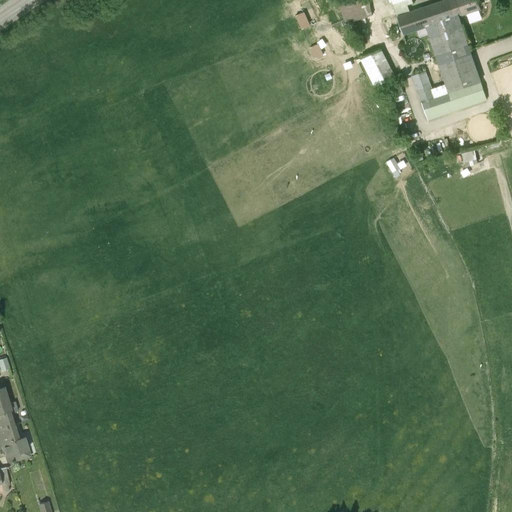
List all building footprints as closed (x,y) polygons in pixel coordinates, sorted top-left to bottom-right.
[(364,0),(346,0),(335,3),(341,23),(369,14),(364,0)] [(389,0),(395,16),(421,8),(418,0),(389,0)] [(421,104),(426,118),(490,96),(463,20),(485,12),(480,0),(444,0),(394,17),(401,36),(427,27),(451,93),(421,104)] [(357,63),(372,93),(399,79),(384,49),(357,63)] [(471,149),(459,152),(461,161),(474,157),(471,149)] [(0,412),(10,410),(11,413),(17,411),(14,402),(9,403),(3,387),(0,387),(0,412)] [(0,428),(14,424),(11,413),(10,410),(0,412),(0,428)] [(0,428),(0,436),(2,443),(19,438),(18,438),(14,424),(0,428)] [(28,450),(24,436),(19,438),(2,443),(1,444),(6,457),(15,454),(28,450)] [(30,456),(28,450),(15,454),(17,460),(30,456)] [(10,485),(6,467),(0,468),(0,474),(2,483),(1,484),(3,492),(9,491),(8,485),(10,485)] [(50,511),(48,501),(39,504),(41,511),(50,511)]
